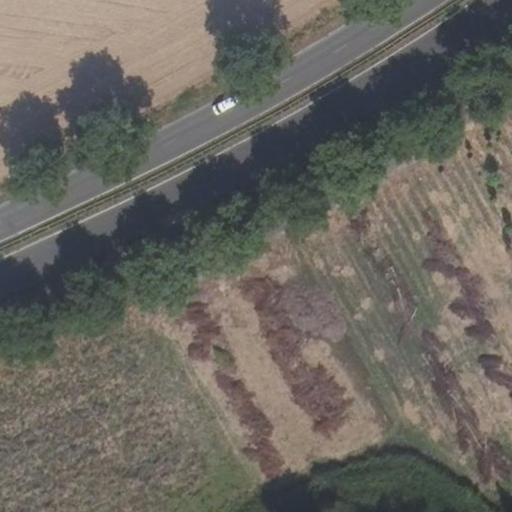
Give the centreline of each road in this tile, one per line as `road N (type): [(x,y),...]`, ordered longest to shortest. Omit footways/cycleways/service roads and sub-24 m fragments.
road 1 (secondary): [(0,277),(289,135),(508,0)]
road 2 (secondary): [(419,0),(234,112),(0,224)]
